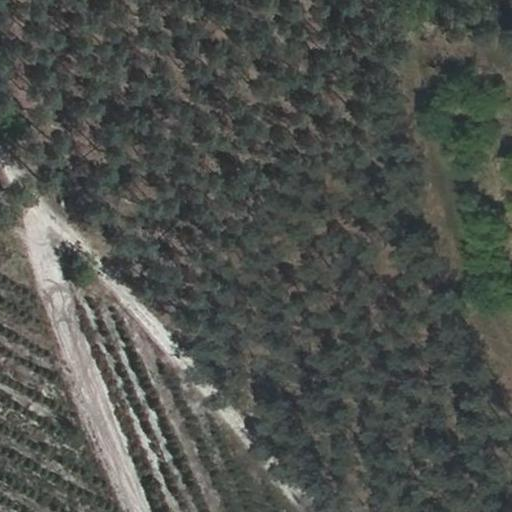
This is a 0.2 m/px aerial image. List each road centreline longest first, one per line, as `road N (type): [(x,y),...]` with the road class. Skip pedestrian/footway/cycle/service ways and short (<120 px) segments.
road 1 (track): [(310,511),(0,152)]
road 2 (track): [(158,511),(11,165)]
road 3 (track): [(420,62),(449,183),(511,351)]
